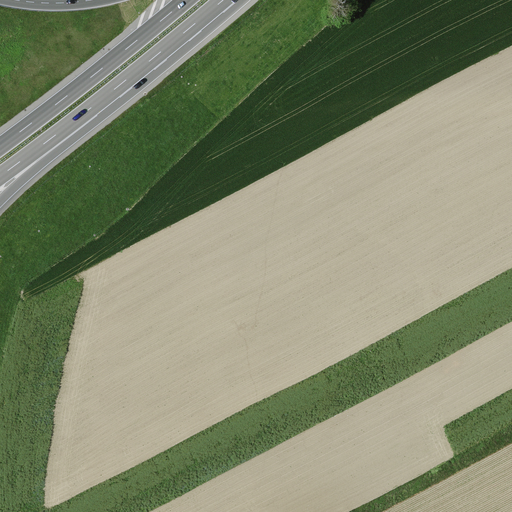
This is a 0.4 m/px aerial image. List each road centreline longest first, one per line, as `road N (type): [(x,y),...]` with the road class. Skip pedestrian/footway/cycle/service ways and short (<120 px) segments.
road 1 (motorway): [(185,0),(0,146)]
road 2 (motorway): [(45,142),(223,0)]
